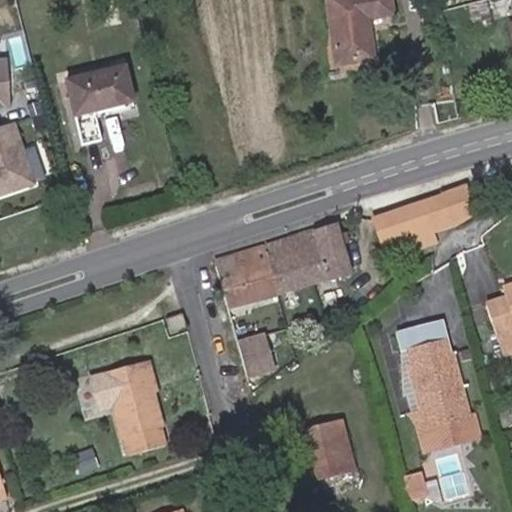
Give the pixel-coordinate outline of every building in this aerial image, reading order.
[(370,0),(323,9),(334,74),(368,68),(361,29),(389,22),(382,0),(370,0)] [(83,160),(109,153),(101,125),(133,115),(124,79),(68,93),(83,160)] [(6,126),(0,127),(0,193),(26,185),(6,126)] [(435,217),(447,249),(472,230),(462,206),(435,217)] [(447,249),(435,217),(434,216),(369,241),(384,279),(427,263),(425,257),(447,249)] [(334,246),(265,266),(278,315),(347,294),(334,246)] [(278,315),(265,266),(215,282),(228,330),(278,315)] [(511,311),(505,314),(507,324),(488,331),(500,369),(511,365),(511,311)] [(398,321),(397,340),(448,343),(449,324),(398,321)] [(183,348),(178,332),(161,337),(159,337),(165,355),(183,348)] [(274,381),(266,352),(236,360),(244,389),(274,381)] [(417,451),(423,474),(479,457),(473,435),(466,437),(450,377),(445,376),(440,360),(407,369),(412,384),(408,386),(420,430),(425,449),(421,450),(417,451)] [(142,384),(150,411),(156,409),(148,382),(142,384)] [(150,411),(142,384),(89,400),(99,433),(113,429),(121,456),(123,455),(129,476),(164,465),(158,444),(160,444),(150,411)] [(421,450),(425,449),(420,430),(410,434),(412,441),(421,450)] [(352,490),(338,440),(289,453),(302,504),(352,490)] [(407,509),(420,505),(416,494),(403,498),(407,509)]
